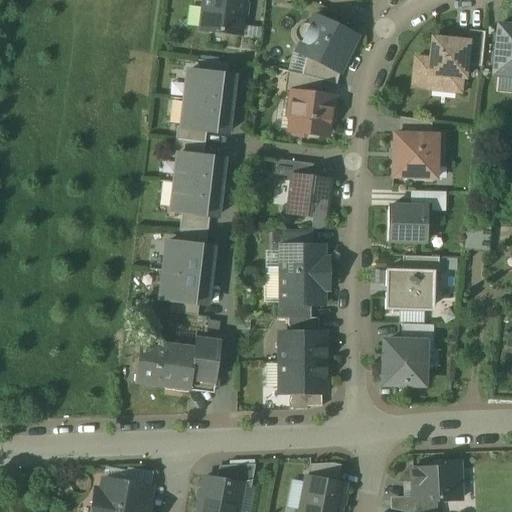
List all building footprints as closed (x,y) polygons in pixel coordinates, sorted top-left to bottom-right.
[(210,0),(209,9),(203,8),(200,30),(239,35),(243,0),(210,0)] [(356,37),(313,16),(295,52),(306,57),(339,73),(356,37)] [(511,27),(497,26),(492,76),(511,77),(511,27)] [(256,28),(244,27),(243,34),(255,35),(256,28)] [(485,32),(468,30),(467,42),(465,66),(481,68),(485,32)] [(467,42),(432,39),(428,73),(414,71),(412,88),(459,92),(461,78),(464,78),(465,66),(467,42)] [(339,73),(306,57),(301,76),(321,81),(336,85),(339,73)] [(227,64),(197,61),(196,73),(226,76),(227,64)] [(196,73),(187,72),(184,100),(229,106),(233,77),(196,73)] [(301,76),(286,73),(284,92),(289,93),(289,92),(319,95),(321,81),(301,76)] [(319,95),(289,92),(289,93),(287,106),(290,110),(288,132),(290,132),(293,136),(303,137),(306,134),(327,137),(330,114),(333,110),(335,97),(319,95)] [(229,106),(184,100),(180,128),(180,129),(205,132),(226,134),(229,106)] [(431,122),(399,118),(399,135),(411,135),(411,138),(418,138),(418,135),(430,136),(431,122)] [(205,132),(180,129),(180,128),(176,127),(174,140),(204,144),(205,132)] [(411,138),(411,135),(399,135),(393,135),(392,178),(435,179),(435,167),(440,168),(440,148),(436,147),(436,136),(430,136),(418,135),(418,138),(411,138)] [(204,144),(174,140),(172,155),(177,156),(177,155),(202,158),(204,144)] [(202,158),(177,155),(177,156),(174,183),(219,189),(223,160),(202,158)] [(310,165),(276,160),(274,176),(292,179),(292,177),(308,179),(310,165)] [(308,179),(292,177),(292,179),(287,214),(323,218),(328,181),(308,179)] [(219,189),(174,183),(170,212),(180,213),(209,217),(216,217),(219,189)] [(444,193),(431,193),(431,211),(444,212),(444,193)] [(426,208),(388,207),(387,242),(425,242),(426,208)] [(490,209),(467,207),(466,219),(489,221),(490,209)] [(209,217),(180,213),(178,231),(207,231),(209,217)] [(490,230),(470,230),(470,250),(491,250),(490,230)] [(207,231),(178,231),(177,244),(205,248),(207,231)] [(309,231),(273,231),(273,250),(280,249),(280,247),(310,247),(309,231)] [(177,244),(166,243),(163,271),(209,277),(212,248),(205,248),(177,244)] [(310,247),(280,247),(280,249),(280,275),(327,275),(327,263),(322,258),(322,247),(310,247)] [(438,258),(402,257),(402,271),(433,272),(433,273),(438,273),(438,258)] [(402,271),(385,270),(384,310),(423,311),(426,311),(428,310),(429,309),(431,307),(431,305),(432,304),(433,273),(433,272),(402,271)] [(209,277),(163,271),(159,300),(170,301),(198,305),(205,306),(209,277)] [(327,275),(280,275),(280,303),(280,306),(310,306),(322,306),(322,291),(327,286),(327,275)] [(198,305),(170,301),(168,313),(197,317),(198,305)] [(310,306),(280,306),(280,303),(274,303),(274,319),(287,319),(310,319),(310,306)] [(310,319),(287,319),(287,326),(295,334),(317,334),(317,319),(310,319)] [(432,326),(400,325),(400,343),(423,343),(423,350),(432,351),(432,326)] [(295,334),(279,334),(279,363),(326,363),(326,357),(324,357),(324,334),(317,334),(295,334)] [(219,344),(194,341),(193,350),(194,351),(190,379),(214,382),(213,388),(218,388),(220,369),(216,368),(219,344)] [(400,343),(384,342),(383,384),(422,385),(423,350),(423,343),(400,343)] [(193,350),(139,344),(134,382),(189,389),(190,379),(194,351),(193,350)] [(326,363),(279,363),(279,394),(324,394),(324,369),(326,369),(326,363)] [(332,464),(309,465),(307,478),(336,484),(340,466),(332,464)] [(254,465),(218,467),(216,480),(242,485),(242,487),(250,488),(254,465)] [(434,469),(412,470),(413,502),(459,500),(458,465),(434,466),(434,469)] [(216,480),(203,478),(196,511),(237,511),(242,487),(242,485),(216,480)] [(307,478),(306,478),(299,511),(339,511),(345,485),(336,484),(307,478)] [(150,488),(103,480),(101,492),(95,491),(90,511),(147,511),(150,501),(148,500),(150,488)]
